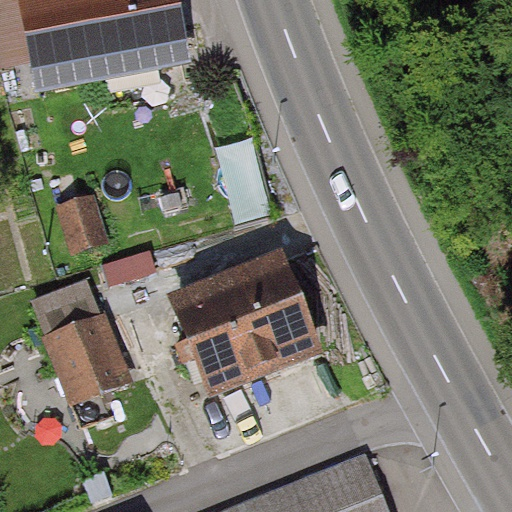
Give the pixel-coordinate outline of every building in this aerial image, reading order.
[(21,0),(37,84),(186,56),(174,0),(21,0)] [(96,199),(75,211),(99,257),(121,246),(96,199)] [(326,366),(288,265),(178,307),(217,408),(326,366)] [(74,402),(130,379),(94,290),(37,313),(74,402)] [(238,511),(391,511),(372,462),(238,511)]
